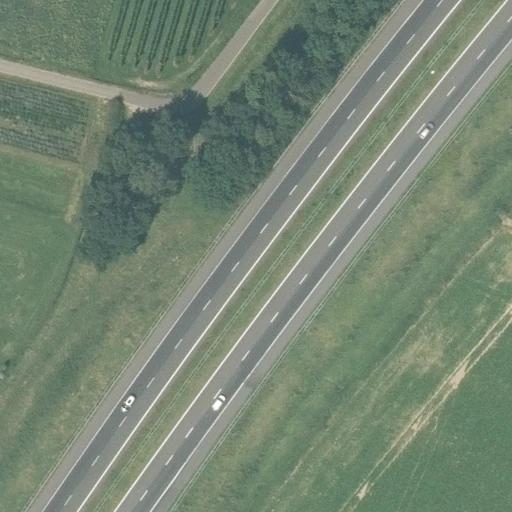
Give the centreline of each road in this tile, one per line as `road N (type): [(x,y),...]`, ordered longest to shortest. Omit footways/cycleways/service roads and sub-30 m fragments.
road 1 (motorway): [(443,0),(225,275),(61,511)]
road 2 (motorway): [(132,511),(273,315),(511,19)]
road 3 (unclassified): [(0,76),(125,107),(187,107),(211,92),(280,0)]
road 4 (unknown): [(125,107),(89,236),(46,331),(0,403)]
